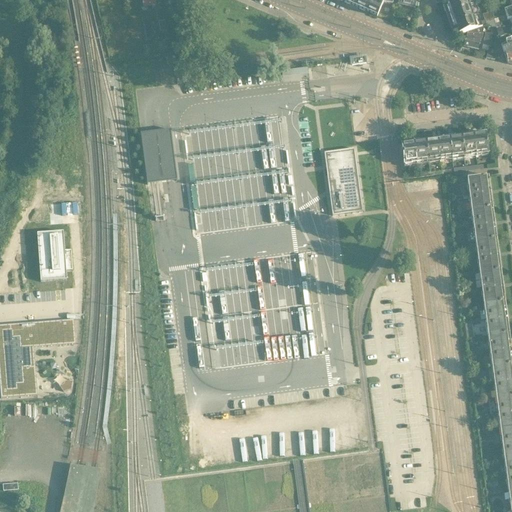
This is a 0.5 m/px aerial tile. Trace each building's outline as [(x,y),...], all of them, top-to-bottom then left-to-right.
[(153,0),(142,0),(143,7),(152,6),(152,9),(155,8),(153,0)] [(357,0),(355,8),(366,13),(371,0),(357,0)] [(377,17),(383,2),(384,0),(371,0),(366,13),(377,17)] [(416,0),(407,0),(406,7),(414,8),(416,0)] [(480,23),(477,15),(478,15),(475,5),(475,6),(472,0),(450,0),(444,2),(443,3),(454,37),(467,33),(468,32),(470,32),(482,28),(480,23)] [(511,13),(511,2),(509,4),(511,9),(503,11),(505,16),(511,13)] [(496,28),(493,20),(491,13),(482,16),(484,21),(480,23),(482,28),(483,27),(486,26),(496,28)] [(478,51),(483,35),(483,27),(482,28),(470,32),(468,32),(467,33),(464,47),(478,51)] [(62,48),(63,31),(53,31),(52,48),(62,48)] [(491,35),(485,35),(482,45),(490,48),(491,35)] [(511,65),(511,47),(511,46),(510,40),(504,42),(505,44),(501,45),(507,64),(511,65)] [(488,50),(486,59),(494,61),(496,52),(488,50)] [(181,53),(165,56),(166,65),(182,63),(181,53)] [(370,61),(369,56),(351,58),(352,62),(352,64),(370,61)] [(309,68),(284,69),(285,80),(309,80),(309,68)] [(141,134),(140,134),(147,185),(148,185),(148,181),(175,177),(176,182),(177,181),(170,130),(169,130),(170,135),(142,139),(141,134)] [(477,135),(472,135),(476,159),(481,158),(481,155),(487,155),(485,134),(484,134),(482,133),(478,133),(477,135)] [(467,135),(462,135),(462,137),(461,137),(464,158),(469,157),(470,160),(476,159),(472,135),(468,136),(467,135)] [(454,138),(453,138),(449,139),(451,159),(452,162),(457,161),(457,159),(464,158),(461,137),(460,137),(459,136),(455,136),(454,138)] [(442,139),(441,140),(437,140),(440,163),(445,163),(445,160),(451,159),(449,139),(448,139),(447,137),(443,138),(442,139)] [(431,140),(427,140),(426,142),(425,142),(427,163),(434,162),(436,164),(440,163),(437,140),(432,141),(431,140)] [(418,143),(417,143),(413,143),(415,167),(423,166),(423,163),(427,163),(425,142),(424,142),(423,141),(419,141),(418,143)] [(407,143),(403,143),(402,145),(401,145),(404,165),(410,165),(411,167),(415,167),(413,143),(408,144),(407,143)] [(354,150),(324,154),(332,217),(362,213),(354,150)] [(193,165),(187,166),(190,186),(196,186),(193,165)] [(488,177),(465,180),(470,211),(493,208),(488,177)] [(196,188),(190,189),(193,211),(199,211),(196,188)] [(493,208),(470,211),(474,243),(497,240),(493,208)] [(63,232),(37,234),(41,283),(66,281),(66,271),(72,271),(71,251),(70,251),(64,251),(63,232)] [(497,240),(474,243),(478,274),(501,271),(497,240)] [(501,271),(478,274),(482,305),(505,302),(501,271)] [(505,302),(482,305),(487,337),(509,334),(505,302)] [(73,321),(0,326),(0,389),(1,399),(37,396),(33,348),(75,345),(73,321)] [(511,355),(509,334),(487,337),(491,368),(511,365),(511,355)] [(511,365),(491,368),(495,399),(511,396),(511,365)] [(511,396),(495,399),(499,430),(511,428),(511,396)] [(511,428),(499,430),(504,462),(511,460),(511,428)] [(93,511),(96,504),(101,473),(92,472),(78,470),(70,469),(62,509),(61,511),(93,511)]
